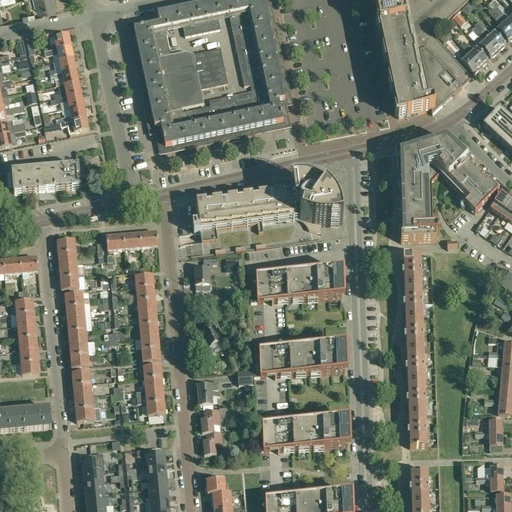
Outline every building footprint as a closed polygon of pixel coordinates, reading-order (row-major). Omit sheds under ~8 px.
[(57,10),(54,0),(34,0),(38,14),(57,10)] [(282,120),(281,116),(279,107),(279,103),(285,102),(264,3),(255,5),(244,8),(238,9),(236,0),(233,0),(157,16),(159,26),(155,27),(142,29),(133,31),(154,130),(161,128),(162,133),(163,141),(165,149),(283,124),(282,120)] [(371,0),(379,33),(397,120),(431,113),(432,117),(453,98),(466,86),(472,81),(431,36),(471,0),(371,0)] [(511,33),(500,20),(498,17),(492,11),(488,14),(496,23),(501,28),(497,32),(508,43),(509,42),(511,43),(511,41),(511,33)] [(498,17),(500,20),(511,33),(511,18),(508,22),(501,14),(498,17)] [(453,20),(457,25),(460,29),(467,24),(459,15),(457,16),(453,20)] [(457,25),(453,20),(452,20),(444,28),(445,30),(448,33),(457,25)] [(476,29),(497,53),(500,51),(501,52),(504,49),(503,47),(505,46),(494,34),(490,38),(477,24),(474,27),(476,29)] [(495,55),(497,53),(476,29),(473,32),(479,39),(483,44),(479,48),(490,60),(491,58),(493,59),(496,56),(495,55)] [(452,38),(448,33),(445,30),(437,37),(444,45),(452,38)] [(55,39),(54,39),(56,51),(71,48),(68,36),(55,39)] [(29,57),(33,56),(35,55),(32,40),(25,41),(29,57)] [(20,59),(26,58),(23,42),(16,43),(16,41),(0,45),(1,48),(10,46),(11,46),(17,45),(20,59)] [(472,54),(468,49),(463,44),(460,47),(461,47),(479,69),(482,67),(483,68),(485,66),(485,64),(487,62),(476,51),(472,54)] [(477,71),(479,69),(461,47),(457,51),(461,55),(465,60),(462,64),(472,76),(473,74),(475,75),(478,72),(477,71)] [(74,60),(71,48),(56,51),(44,54),(45,59),(57,56),(59,63),(74,60)] [(27,62),(26,58),(21,59),(22,63),(17,64),(19,72),(24,71),(29,69),(27,62)] [(76,72),(74,60),(59,63),(62,75),(76,72)] [(0,75),(4,75),(2,68),(10,66),(10,62),(0,63),(0,75)] [(29,70),(22,71),(24,79),(30,78),(29,70)] [(76,72),(62,75),(57,76),(49,78),(50,82),(54,81),(54,83),(63,81),(64,87),(79,84),(76,72)] [(64,87),(66,95),(53,97),(53,98),(50,98),(51,102),(54,102),(81,96),(79,84),(64,87)] [(4,87),(1,88),(0,88),(0,100),(8,99),(7,91),(11,91),(10,86),(4,87)] [(84,108),(81,96),(54,102),(55,107),(68,104),(69,111),(84,108)] [(8,99),(0,100),(0,113),(20,109),(19,104),(10,106),(8,99)] [(23,108),(20,109),(0,113),(0,125),(7,124),(13,123),(15,123),(13,117),(25,114),(23,108)] [(86,120),(84,108),(69,111),(71,118),(55,121),(56,126),(60,126),(67,124),(72,123),(86,120)] [(511,123),(499,111),(483,128),(511,154),(511,123)] [(89,132),(86,120),(72,123),(74,135),(89,132)] [(14,136),(25,133),(26,133),(25,125),(14,128),(13,123),(7,124),(0,125),(0,138),(10,136),(14,136)] [(26,138),(25,133),(14,136),(10,136),(0,138),(0,151),(16,148),(15,140),(26,138)] [(470,169),(472,167),(466,161),(464,163),(462,161),(458,157),(461,155),(446,140),(395,157),(396,166),(397,176),(398,189),(399,205),(400,221),(400,245),(436,244),(436,237),(438,237),(438,230),(433,230),(431,184),(440,176),(467,204),(465,206),(466,207),(475,216),(498,193),(495,190),(492,187),(491,189),(489,187),(491,186),(485,180),(483,182),(481,180),(483,178),(474,169),(472,171),(470,169)] [(77,159),(78,168),(80,188),(92,187),(90,163),(89,164),(88,158),(77,159)] [(81,190),(80,188),(78,168),(45,171),(47,193),(81,190)] [(14,196),(47,193),(45,171),(12,174),(14,196)] [(262,225),(297,220),(298,219),(300,219),(299,222),(300,222),(302,223),(305,224),(308,225),(309,233),(321,236),(321,235),(314,233),(314,232),(315,230),(316,227),(320,228),(322,228),(324,228),(328,228),(332,228),(336,227),(340,226),(342,226),(342,223),(341,219),(340,216),(339,213),(338,210),(337,207),(335,205),(333,202),(331,200),(330,199),(333,196),(330,193),(328,191),(325,189),(322,188),(319,187),(316,185),(313,184),(310,184),(306,183),(304,183),(301,183),(298,183),(293,183),(203,200),(204,204),(196,205),(199,224),(196,225),(192,225),(194,236),(200,235),(201,240),(201,244),(218,242),(216,232),(231,230),(231,231),(232,230),(247,228),(257,227),(258,236),(263,235),(262,226),(263,226),(262,225)] [(499,218),(510,202),(508,201),(509,199),(508,201),(506,199),(507,198),(501,194),(490,212),(499,218)] [(511,203),(510,202),(499,218),(508,224),(511,217),(511,203)] [(480,226),(475,233),(479,235),(483,229),(480,226)] [(140,236),(142,250),(158,249),(157,235),(140,236)] [(125,252),(142,250),(140,236),(124,238),(125,252)] [(494,236),(490,243),(493,245),(498,239),(494,236)] [(107,254),(125,252),(124,238),(106,239),(107,254)] [(502,241),(498,239),(493,245),(497,248),(502,241)] [(76,255),(75,242),(57,244),(58,256),(76,255)] [(447,252),(457,252),(457,244),(447,244),(447,252)] [(77,267),(76,255),(58,256),(60,268),(77,267)] [(421,290),(421,278),(431,278),(431,274),(421,274),(420,258),(403,258),(404,272),(402,272),(402,277),(404,277),(404,290),(421,290)] [(37,260),(20,261),(22,276),(38,274),(37,260)] [(195,272),(195,279),(194,279),(193,280),(193,285),(194,286),(195,286),(195,288),(202,288),(202,293),(209,293),(209,288),(210,287),(210,267),(217,267),(217,260),(204,261),(204,271),(195,272)] [(225,261),(225,267),(235,267),(237,285),(243,285),(241,260),(225,261)] [(22,276),(20,261),(4,263),(5,277),(22,276)] [(78,279),(77,267),(60,268),(61,281),(78,279)] [(511,292),(511,275),(502,270),(494,284),(505,290),(511,294),(511,292)] [(272,276),(269,277),(262,277),(256,277),(256,278),(256,292),(250,293),(251,306),(253,306),(257,305),(257,306),(263,305),(272,305),(272,307),(272,305),(277,305),(287,304),(287,306),(287,304),(292,304),(302,304),(302,306),(302,304),(307,304),(317,303),(317,305),(317,303),(341,302),(345,302),(344,274),(340,274),(316,275),(309,275),(308,275),(302,275),(301,275),(295,276),(293,276),(290,276),(287,276),(286,276),(282,277),(282,276),(281,276),(281,273),(280,273),(272,273),(272,276)] [(107,277),(102,277),(103,289),(100,289),(101,291),(109,290),(107,277)] [(135,279),(136,291),(154,289),(153,277),(135,279)] [(80,292),(78,279),(61,281),(62,293),(80,292)] [(155,302),(154,289),(136,291),(137,303),(155,302)] [(405,322),(422,322),(421,290),(404,290),(405,304),(403,304),(403,309),(405,309),(405,322)] [(66,310),(84,308),(83,295),(65,297),(66,310)] [(156,314),(155,302),(137,303),(139,316),(156,314)] [(33,303),(16,304),(17,317),(34,315),(33,303)] [(85,320),(84,308),(66,310),(68,322),(85,320)] [(140,328),(157,326),(156,314),(139,316),(140,328)] [(506,323),(509,317),(504,314),(501,320),(506,323)] [(34,315),(17,317),(18,329),(36,327),(34,315)] [(86,333),(85,320),(68,322),(69,334),(86,333)] [(422,322),(405,322),(406,336),(404,336),(404,341),(406,341),(406,354),(423,354),(422,322)] [(158,339),(157,326),(140,328),(141,340),(158,339)] [(208,349),(221,343),(214,327),(212,328),(211,326),(201,331),(202,332),(200,333),(208,349)] [(36,327),(18,329),(19,341),(37,340),(36,327)] [(86,333),(69,334),(70,347),(87,345),(86,333)] [(158,339),(141,340),(142,353),(159,351),(158,339)] [(37,340),(19,341),(20,354),(38,352),(37,340)] [(89,357),(87,345),(70,347),(71,359),(89,357)] [(511,346),(505,346),(504,354),(502,354),(502,355),(495,354),(495,361),(499,361),(500,358),(511,358),(511,346)] [(253,367),(254,380),(256,380),(260,380),(266,380),(275,379),(275,381),(275,379),(280,379),(290,379),(290,381),(290,379),(295,379),(305,378),(305,380),(305,378),(310,378),(320,378),(320,380),(320,378),(344,377),(348,376),(347,348),(343,348),(319,349),(313,349),(311,349),(305,350),(304,350),(298,350),(296,350),(293,350),(290,350),(289,350),(289,351),(285,351),(285,350),(284,350),(284,347),(283,347),(277,347),(275,348),(275,351),(272,351),(265,351),(259,351),(259,353),(259,367),(253,367)] [(161,364),(159,351),(142,353),(143,365),(161,364)] [(38,352),(20,354),(21,366),(39,365),(38,352)] [(407,387),(425,386),(423,354),(406,354),(407,367),(405,367),(405,373),(407,373),(407,387)] [(90,370),(89,357),(71,359),(72,372),(90,370)] [(511,370),(511,358),(500,358),(499,361),(499,362),(504,362),(503,370),(511,370)] [(39,365),(21,366),(22,369),(23,379),(40,377),(39,365)] [(145,382),(162,380),(161,368),(143,369),(145,382)] [(511,382),(511,370),(503,370),(502,382),(511,382)] [(74,388),(91,386),(90,374),(72,375),(74,388)] [(253,391),(251,374),(237,375),(238,387),(245,387),(245,392),(253,391)] [(163,393),(162,380),(145,382),(146,394),(163,393)] [(511,394),(511,382),(502,382),(501,394),(511,394)] [(200,409),(213,407),(212,399),(220,399),(219,385),(209,386),(209,388),(198,389),(200,409)] [(92,399),(91,386),(74,388),(75,400),(92,399)] [(409,419),(426,418),(425,386),(407,387),(408,399),(406,399),(406,405),(408,405),(409,419)] [(138,408),(147,407),(164,405),(163,393),(146,394),(137,395),(138,408)] [(511,394),(501,394),(499,406),(511,406),(511,394)] [(93,411),(92,399),(75,400),(76,413),(93,411)] [(148,419),(164,418),(165,418),(164,405),(147,407),(148,419)] [(511,419),(511,416),(511,406),(499,406),(498,418),(511,419)] [(30,410),(30,413),(17,414),(19,434),(51,431),(50,411),(35,412),(35,409),(30,410)] [(203,437),(206,437),(220,435),(219,429),(222,428),(221,422),(231,422),(230,409),(219,410),(219,413),(204,414),(204,422),(201,422),(203,437)] [(93,411),(76,413),(77,425),(95,424),(93,411)] [(0,435),(19,434),(17,414),(1,415),(1,412),(0,412),(0,435)] [(427,450),(426,418),(409,419),(409,432),(407,432),(407,437),(409,437),(410,451),(427,450)] [(254,419),(245,420),(246,428),(254,428),(254,419)] [(293,453),(298,453),(308,452),(308,455),(308,452),(313,452),(323,452),(323,454),(323,452),(347,451),(351,451),(350,422),(346,422),(322,423),(316,424),(314,424),(308,424),(307,424),(301,424),(299,424),(296,424),(293,425),(292,425),(288,425),(287,425),(287,422),(287,421),(286,421),(286,422),(280,422),(278,422),(278,425),(275,425),(272,425),(268,426),(262,426),(262,427),(262,441),(258,441),(256,441),(257,454),(259,454),(263,454),(269,454),(274,454),(278,454),(278,456),(278,454),(283,453),(293,453),(293,455),(293,453)] [(489,424),(490,437),(502,436),(501,424),(489,424)] [(215,436),(206,437),(207,444),(203,444),(205,459),(217,458),(217,451),(223,450),(222,435),(220,435),(215,436)] [(502,449),(502,436),(490,437),(490,449),(502,449)] [(145,471),(147,470),(165,468),(164,457),(149,458),(148,452),(137,453),(137,459),(143,459),(145,471)] [(83,464),(84,476),(102,474),(102,475),(104,474),(102,456),(90,457),(91,463),(83,464)] [(503,470),(498,470),(498,465),(484,465),(484,480),(471,480),(471,476),(464,476),(464,483),(475,483),(491,483),(503,482),(503,470)] [(147,470),(148,481),(166,480),(165,468),(147,470)] [(102,474),(84,476),(85,487),(103,486),(102,475),(102,474)] [(411,494),(411,507),(429,507),(427,475),(411,475),(411,488),(409,488),(409,494),(411,494)] [(166,480),(148,481),(149,493),(167,491),(166,480)] [(215,511),(233,511),(232,495),(226,495),(225,482),(208,484),(209,497),(214,497),(215,511)] [(486,487),(491,487),(491,494),(503,494),(503,482),(491,483),(475,483),(475,486),(485,486),(486,487)] [(104,497),(103,486),(85,487),(86,499),(104,497)] [(167,491),(149,493),(150,504),(168,502),(167,491)] [(353,511),(353,497),(349,497),(325,498),(319,498),(317,498),(311,498),(310,498),(304,499),(302,499),(299,499),(296,499),(295,499),(291,500),(291,499),(290,499),(290,496),(291,496),(290,496),(289,496),(283,496),(281,496),(281,500),(278,500),(275,500),(271,500),(265,500),(265,501),(265,511),(353,511)] [(86,499),(87,510),(105,508),(104,497),(86,499)] [(493,508),(487,508),(486,511),(492,511),(493,511),(510,510),(510,498),(497,498),(497,506),(492,506),(493,508)] [(150,504),(150,511),(168,511),(168,502),(150,504)]
